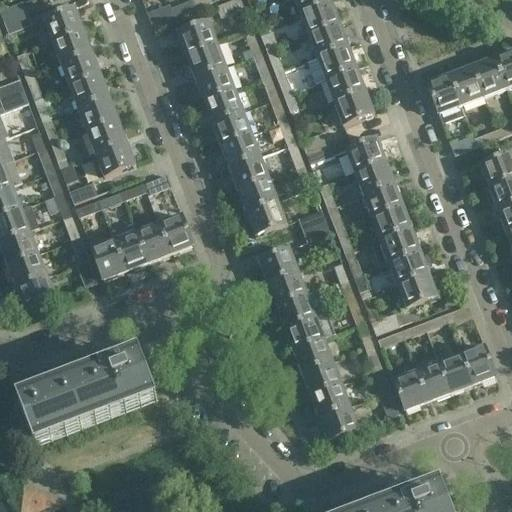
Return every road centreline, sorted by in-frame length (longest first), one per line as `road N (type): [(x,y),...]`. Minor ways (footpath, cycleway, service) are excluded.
road 1 (residential): [(511,376),(372,0)]
road 2 (residential): [(453,447),(414,452),(309,490),(168,348),(149,316)]
road 3 (residential): [(114,0),(217,264),(206,286),(149,316)]
road 4 (residential): [(149,316),(28,354),(0,352)]
